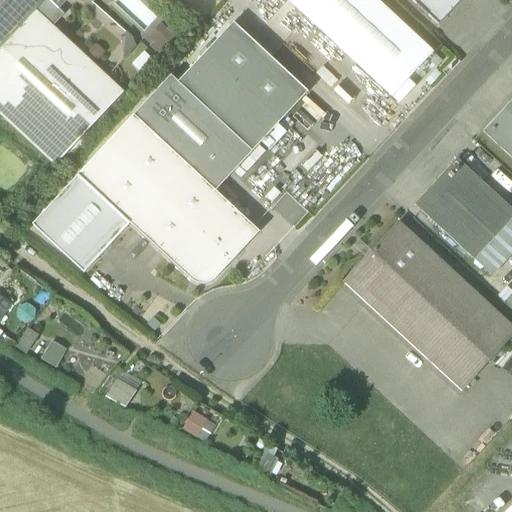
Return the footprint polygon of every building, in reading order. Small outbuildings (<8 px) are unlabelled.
[(7,0),(0,8),(0,48),(34,12),(45,0),(57,11),(67,0),(7,0)] [(285,0),(341,52),(382,8),(373,0),(285,0)] [(408,0),(438,27),(462,0),(408,0)] [(432,54),(382,8),(341,52),(391,98),(432,54)] [(0,48),(0,116),(54,167),(122,94),(34,12),(0,48)] [(170,78),(133,118),(214,193),(307,94),(232,25),(177,85),(170,78)] [(155,52),(171,40),(161,27),(145,39),(155,52)] [(120,62),(137,44),(120,30),(104,48),(120,62)] [(511,100),(482,133),(511,160),(511,100)] [(129,225),(173,266),(229,207),(214,193),(133,118),(78,177),(129,225)] [(414,206),(474,261),(497,236),(511,219),(511,212),(456,160),(414,206)] [(84,275),(129,225),(78,177),(32,226),(84,275)] [(258,234),(229,207),(173,266),(190,281),(191,283),(198,285),(202,286),(209,284),(215,281),(258,234)] [(511,219),(497,236),(510,248),(511,246),(511,219)] [(342,283),(461,393),(511,337),(511,328),(397,223),(342,283)] [(511,254),(511,249),(510,248),(497,236),(474,261),(491,277),(511,254)] [(0,321),(10,303),(0,297),(0,321)] [(51,342),(42,358),(56,367),(66,350),(51,342)] [(126,408),(140,381),(117,370),(103,397),(126,408)] [(182,429),(204,443),(215,426),(193,412),(182,429)] [(269,446),(259,471),(270,475),(279,450),(269,446)]
